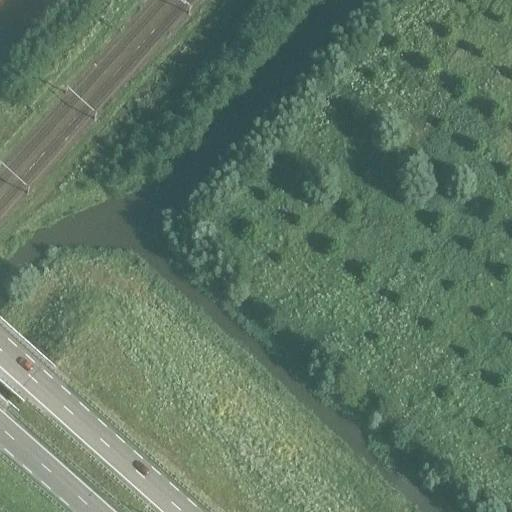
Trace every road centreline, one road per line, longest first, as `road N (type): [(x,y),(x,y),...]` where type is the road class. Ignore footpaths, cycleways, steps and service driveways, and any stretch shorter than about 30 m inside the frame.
road 1 (track): [(0,240),(219,0)]
road 2 (primary): [(181,511),(0,350)]
road 3 (track): [(0,132),(127,0)]
road 4 (primary): [(0,427),(94,511)]
